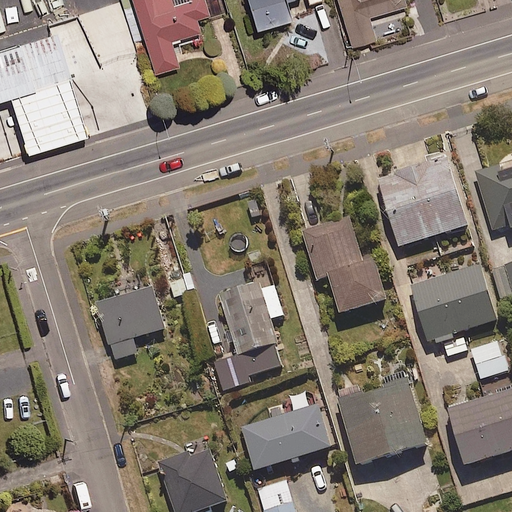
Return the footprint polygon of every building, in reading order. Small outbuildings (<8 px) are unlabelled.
[(193,10),(203,7),(204,11),(222,6),(220,0),(121,0),(132,40),(144,37),(152,68),(176,61),(171,42),(200,34),(193,10)] [(246,0),(254,21),(288,9),(284,0),(246,0)] [(336,0),(349,41),(373,34),(367,11),(403,0),(336,0)] [(57,36),(0,52),(0,104),(12,100),(28,155),(88,138),(57,36)] [(402,246),(471,224),(449,156),(380,178),(402,246)] [(503,225),(505,231),(511,228),(511,158),(476,168),(493,228),(503,225)] [(373,254),(363,257),(349,212),(302,227),(317,275),(328,271),(341,312),(387,297),(373,254)] [(170,298),(190,292),(177,253),(157,259),(170,298)] [(511,291),(511,262),(498,266),(505,293),(511,291)] [(414,311),(419,309),(429,341),(437,339),(438,343),(455,337),(454,333),(499,319),(481,264),(406,288),(414,311)] [(250,272),(254,285),(220,295),(238,357),(215,364),(223,390),(251,382),(249,378),(271,371),(265,349),(279,345),(273,322),(285,318),(270,266),(250,272)] [(133,335),(164,326),(152,282),(96,299),(113,358),(138,351),(133,335)] [(468,349),(464,338),(443,344),(447,356),(468,349)] [(480,376),(507,368),(498,339),(471,347),(480,376)] [(358,469),(429,449),(409,380),(338,400),(358,469)] [(466,462),(511,447),(511,385),(448,405),(466,462)] [(318,401),(308,404),(304,390),(289,395),(294,408),(241,424),(254,466),(330,442),(318,401)] [(177,511),(195,511),(230,499),(208,442),(157,461),(177,511)] [(264,511),(296,511),(286,478),(257,487),(264,511)]
